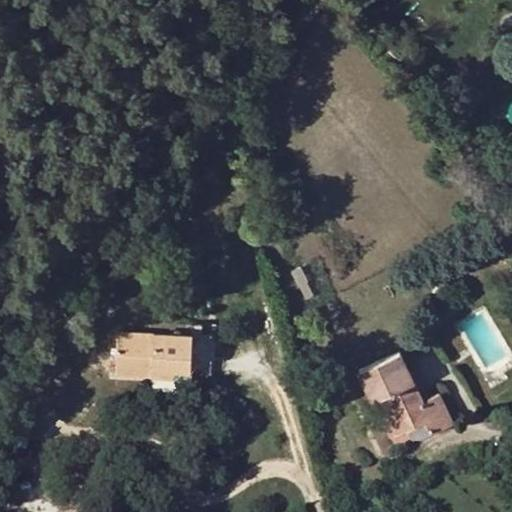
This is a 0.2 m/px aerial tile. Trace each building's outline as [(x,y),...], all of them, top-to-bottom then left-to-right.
[(302,267),(294,271),(300,285),(309,281),(302,267)] [(306,311),(314,336),(324,333),(316,307),(306,311)] [(193,374),(195,334),(121,331),(121,372),(193,374)] [(193,374),(212,375),(214,334),(195,334),(193,374)] [(311,354),(319,372),(337,363),(333,351),(329,352),(327,347),(311,354)] [(403,351),(361,369),(390,437),(407,429),(412,441),(453,423),(440,392),(429,397),(430,400),(425,403),(403,351)]
